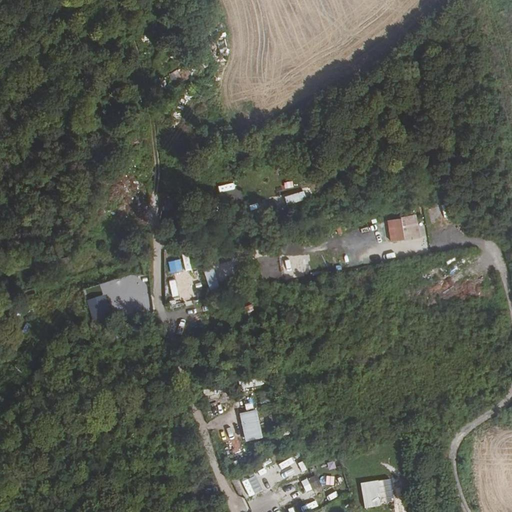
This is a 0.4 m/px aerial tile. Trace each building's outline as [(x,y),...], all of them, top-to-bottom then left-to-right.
[(136,194),(138,173),(123,172),(122,194),(136,194)] [(285,195),(287,204),(306,199),(304,191),(285,195)] [(275,197),(278,208),(287,205),(283,194),(275,197)] [(417,216),(388,218),(389,240),(425,238),(424,225),(417,225),(417,216)] [(367,226),(369,237),(381,235),(380,224),(367,226)] [(353,238),(364,236),(363,229),(352,231),(353,238)] [(343,252),(345,266),(360,265),(358,251),(343,252)] [(210,294),(220,291),(213,267),(204,270),(210,294)] [(137,292),(137,291),(131,277),(118,278),(86,292),(95,314),(95,315),(124,313),(127,312),(136,311),(142,309),(141,309),(141,302),(137,292)] [(172,297),(178,296),(175,280),(169,281),(172,297)] [(196,283),(197,298),(205,297),(204,283),(196,283)] [(261,378),(239,381),(241,395),(248,394),(248,387),(262,385),(261,378)] [(216,393),(211,394),(214,407),(220,405),(216,393)] [(247,411),(255,407),(250,398),(243,402),(247,411)] [(238,414),(246,443),(263,439),(255,410),(238,414)] [(227,473),(241,469),(238,459),(224,463),(227,473)] [(275,482),(288,475),(281,462),(268,469),(275,482)] [(306,491),(321,486),(316,475),(301,480),(306,491)] [(391,480),(361,483),(363,509),(394,506),(391,480)] [(283,499),(298,495),(297,489),(281,492),(283,499)]
